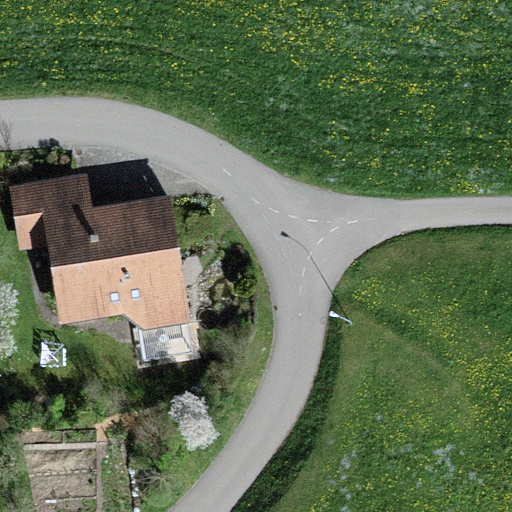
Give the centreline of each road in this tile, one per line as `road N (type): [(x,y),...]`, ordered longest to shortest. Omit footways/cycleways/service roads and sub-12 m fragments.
road 1 (unclassified): [(301,231),(219,166),(157,133),(94,119),(0,123)]
road 2 (unclassified): [(206,511),(289,378),(301,327),(301,231)]
road 3 (residential): [(301,231),(511,209)]
